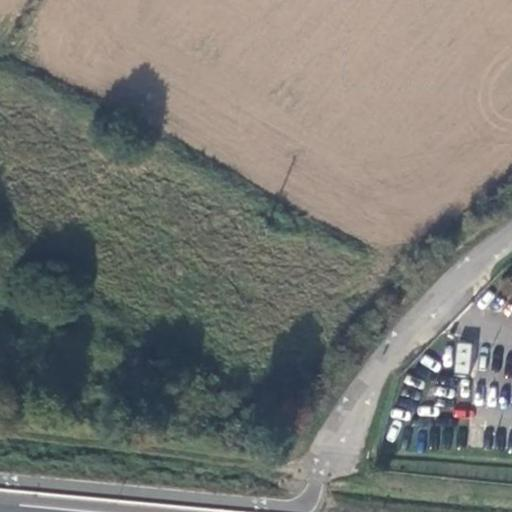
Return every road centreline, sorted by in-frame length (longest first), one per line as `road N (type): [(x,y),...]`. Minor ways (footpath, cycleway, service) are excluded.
road 1 (track): [(0,438),(322,473)]
road 2 (unclassified): [(319,481),(384,360),(463,272),(511,235)]
